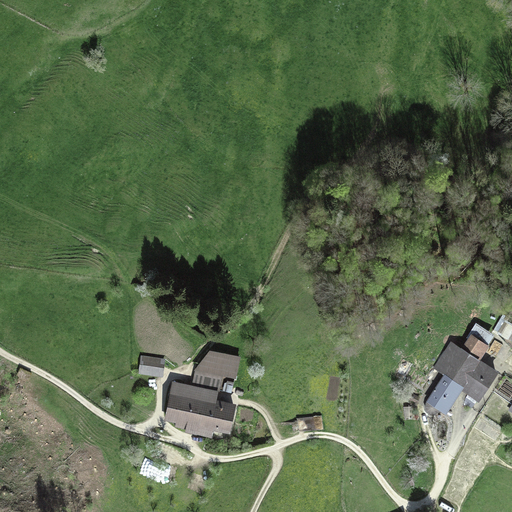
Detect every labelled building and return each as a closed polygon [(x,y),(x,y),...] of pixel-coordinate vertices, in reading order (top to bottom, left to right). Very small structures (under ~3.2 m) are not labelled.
[(511,335),(511,326),(509,325),(501,337),(508,341),(511,335)] [(488,336),(476,328),(462,349),(452,342),(435,368),(445,375),(436,389),(435,388),(434,390),(435,390),(427,403),(426,407),(427,410),(430,412),(434,412),(439,407),(445,411),(462,386),(469,390),(468,392),(477,398),(495,372),(475,358),(484,344),(488,336)] [(210,351),(202,361),(203,364),(202,369),(219,373),(223,354),(210,351)] [(142,357),(140,371),(162,374),(164,361),(142,357)] [(173,382),(165,417),(229,430),(234,407),(225,405),(225,401),(215,399),(221,377),(196,371),(193,386),(173,382)] [(414,408),(405,407),(405,419),(413,419),(414,408)] [(323,417),(298,420),(299,435),(324,432),(323,417)] [(400,463),(395,468),(403,476),(408,471),(400,463)] [(427,478),(419,477),(418,496),(425,496),(427,478)]
